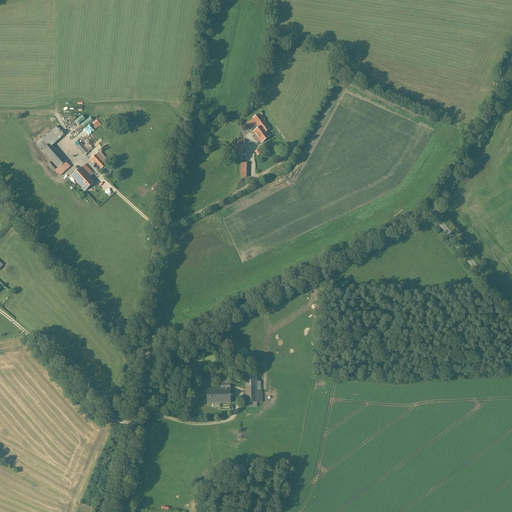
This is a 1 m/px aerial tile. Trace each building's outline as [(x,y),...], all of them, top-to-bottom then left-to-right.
[(259,113),(252,118),(259,127),(261,126),(259,124),(263,120),(264,120),(259,113)] [(268,127),(263,120),(259,124),(261,126),(262,125),(265,130),(268,127)] [(259,127),(254,131),(262,142),(270,136),(265,130),(262,125),(261,126),(259,127)] [(66,162),(50,144),(62,134),(57,128),(37,146),(46,155),(58,169),(66,162)] [(92,135),(82,142),(89,151),(98,144),(92,135)] [(89,152),(81,143),(77,146),(85,155),(89,152)] [(238,144),(232,144),(232,155),(242,156),(243,145),(238,144)] [(107,160),(99,151),(92,158),(94,160),(102,168),(109,162),(107,160)] [(70,167),(66,162),(55,171),(56,172),(60,177),(70,167)] [(85,164),(72,176),(85,191),(95,182),(88,175),(91,172),(85,164)] [(256,372),(245,372),(246,407),(257,406),(257,403),(257,392),(256,372)] [(225,376),(225,379),(220,379),(220,389),(207,389),(207,403),(230,403),(230,376),(225,376)]
